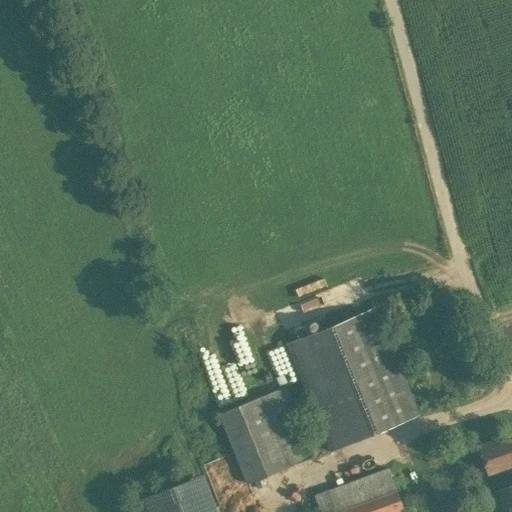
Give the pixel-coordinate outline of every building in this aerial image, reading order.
[(378,307),(291,342),(333,447),(419,412),(378,307)] [(287,386),(220,413),(248,482),(315,455),(287,386)] [(511,439),(510,435),(480,445),(489,472),(511,463),(511,439)] [(390,467),(336,487),(344,508),(397,488),(390,467)] [(203,511),(190,475),(142,493),(149,511),(203,511)] [(511,485),(501,489),(509,511),(511,510),(511,485)] [(336,487),(317,494),(323,511),(332,511),(344,508),(336,487)] [(332,511),(405,511),(397,488),(344,508),(332,511)]
